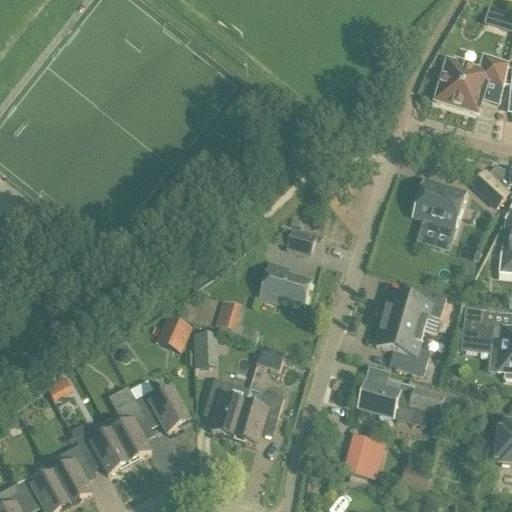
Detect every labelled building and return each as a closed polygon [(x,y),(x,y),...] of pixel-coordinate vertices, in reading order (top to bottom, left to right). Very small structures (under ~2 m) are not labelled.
[(511,17),(505,15),(501,31),(511,34),(511,17)] [(447,64),(435,104),(477,117),(482,101),(487,84),(503,89),(508,68),(484,60),(480,74),(468,70),(470,64),(455,60),(453,65),(447,64)] [(471,189),(496,213),(511,196),(508,192),(510,189),(511,175),(495,171),(490,176),(486,172),(471,189)] [(511,173),(511,174),(511,175),(510,189),(511,189),(511,208),(505,223),(506,223),(501,275),(511,276),(511,173)] [(412,221),(415,221),(413,228),(422,230),(422,229),(422,230),(453,240),(455,234),(454,234),(466,196),(424,183),(412,221)] [(310,261),(317,240),(292,233),(286,254),(310,261)] [(420,287),(423,277),(384,266),(381,276),(420,287)] [(303,310),(311,284),(288,277),(290,273),(270,267),(260,302),(279,307),(280,303),(303,310)] [(440,322),(446,301),(417,293),(414,304),(391,298),(383,324),(423,335),(428,319),(440,322)] [(255,349),(259,336),(236,327),(242,310),(223,304),(215,324),(215,327),(221,330),(219,337),(255,349)] [(466,313),(462,351),(480,353),(480,355),(491,357),(499,358),(497,376),(505,377),(505,382),(511,383),(511,332),(511,331),(511,318),(484,315),(466,313)] [(184,328),(167,321),(155,347),(174,356),(181,340),(186,343),(192,330),(185,327),(184,328)] [(419,351),(423,335),(383,324),(376,350),(399,356),(394,372),(423,380),(430,355),(419,351)] [(194,373),(195,373),(219,372),(218,338),(193,339),(194,373)] [(284,362),(260,354),(256,368),(279,375),(284,362)] [(270,390),(275,375),(262,371),(257,386),(270,390)] [(234,442),(245,408),(231,404),(235,390),(214,383),(203,420),(214,424),(211,435),(234,442)] [(365,386),(358,413),(380,419),(379,422),(380,425),(389,427),(392,426),(393,423),(393,422),(397,409),(408,412),(408,413),(438,422),(440,416),(451,419),(457,420),(462,403),(445,399),(414,390),(414,391),(401,387),(388,384),(386,392),(365,386)] [(498,389),(491,389),(490,397),(497,398),(498,389)] [(124,430),(111,437),(129,468),(151,456),(138,431),(148,426),(145,421),(136,404),(128,391),(109,402),(124,430)] [(249,392),(245,408),(234,442),(258,449),(261,438),(272,441),(284,402),(249,392)] [(154,394),(136,404),(145,421),(155,416),(161,427),(167,438),(190,425),(172,394),(159,401),(155,394),(154,394)] [(477,409),(468,406),(465,418),(474,420),(477,409)] [(90,426),(72,436),(78,445),(88,465),(97,460),(102,469),(108,480),(129,468),(111,437),(99,443),(96,435),(91,428),(90,426)] [(499,439),(496,464),(502,465),(501,469),(511,469),(511,428),(506,428),(505,440),(499,439)] [(65,471),(53,478),(70,510),(92,498),(86,487),(80,476),(91,470),(88,465),(78,445),(72,436),(71,436),(76,446),(78,450),(59,460),(65,471)] [(353,439),(344,474),(374,482),(383,447),(353,439)] [(169,475),(187,467),(175,441),(157,449),(169,475)] [(428,496),(433,476),(406,469),(400,489),(428,496)] [(37,477),(17,488),(28,507),(38,501),(43,511),(66,511),(70,510),(53,478),(40,485),(37,477)] [(0,502),(5,511),(31,511),(28,507),(17,488),(0,497),(0,502)]
